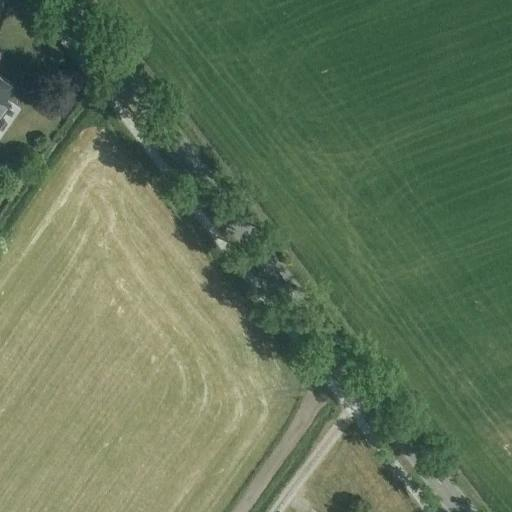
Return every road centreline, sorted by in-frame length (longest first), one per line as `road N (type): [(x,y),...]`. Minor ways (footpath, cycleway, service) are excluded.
road 1 (tertiary): [(464,511),(67,0)]
road 2 (track): [(238,511),(331,383),(352,366)]
